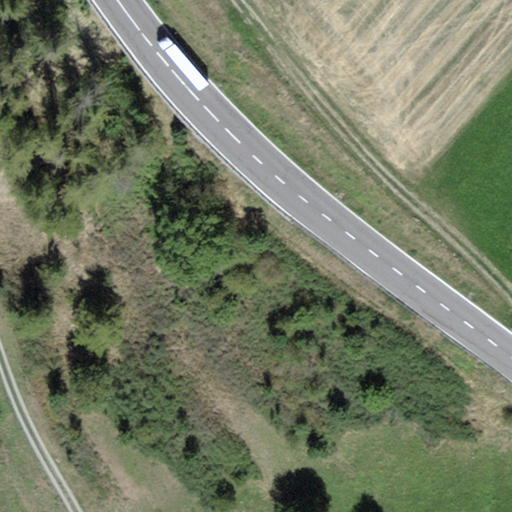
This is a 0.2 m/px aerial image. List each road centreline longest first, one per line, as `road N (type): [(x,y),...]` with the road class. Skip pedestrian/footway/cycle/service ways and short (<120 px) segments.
road 1 (primary): [(511,357),(349,235),(233,135),(117,0)]
road 2 (track): [(511,299),(396,187),(234,0)]
road 3 (track): [(72,511),(0,367)]
